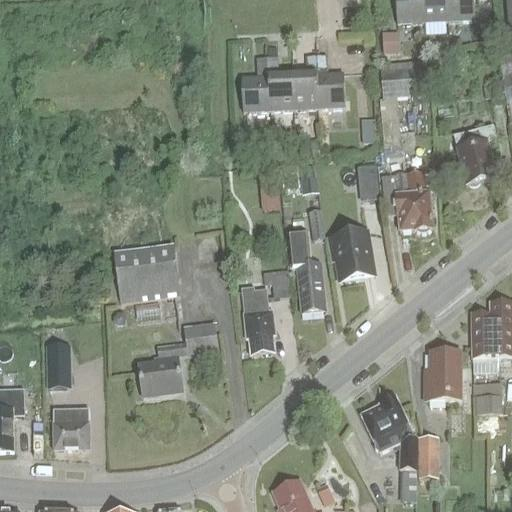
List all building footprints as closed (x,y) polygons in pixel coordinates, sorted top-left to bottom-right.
[(395,0),(397,28),(424,27),(422,0),(395,0)] [(422,0),(424,27),(448,26),(446,0),(422,0)] [(446,0),(448,26),(475,24),(473,0),(446,0)] [(493,31),(481,31),(481,40),(484,40),(484,47),(493,47),(493,31)] [(393,36),(382,37),(383,58),(394,57),(393,36)] [(326,59),(316,60),(318,113),(345,112),(344,78),(327,79),(326,59)] [(318,113),(316,60),(306,60),(307,72),(307,80),(292,80),(294,114),(318,113)] [(268,73),(267,62),(257,62),(258,82),(241,82),(243,117),(270,115),(268,73)] [(277,62),(267,62),(268,73),(270,115),(294,114),(292,80),(278,81),(277,62)] [(425,98),(423,65),(385,67),(387,101),(425,98)] [(511,65),(496,70),(505,104),(511,101),(511,65)] [(401,149),(397,103),(382,104),(386,151),(401,149)] [(486,143),(495,141),(493,130),(454,140),(458,155),(457,155),(467,190),(469,189),(472,191),(479,189),(480,186),(496,182),(486,143)] [(300,144),(301,164),(319,163),(319,144),(300,144)] [(379,202),(378,170),(358,170),(360,203),(379,202)] [(433,234),(429,195),(437,195),(435,176),(394,180),(398,220),(399,220),(400,236),(413,235),(413,236),(433,234)] [(325,243),(321,215),(309,216),(313,245),(325,243)] [(374,270),(368,236),(329,243),(333,266),(336,265),(340,287),(364,283),(362,272),(374,270)] [(312,270),(308,238),(287,240),(290,272),(297,272),(302,319),(326,316),(321,269),(312,270)] [(180,300),(175,249),(115,256),(120,307),(180,300)] [(268,304),(290,301),(287,274),(263,277),(266,304),(256,305),(255,295),(241,297),(246,345),(249,345),(251,361),(275,358),(273,341),(275,341),(272,316),(269,316),(268,304)] [(501,363),(501,370),(511,370),(510,362),(511,362),(511,306),(490,307),(491,318),(472,319),(472,363),(501,363)] [(182,396),(182,392),(178,361),(187,360),(218,356),(215,328),(185,332),(187,347),(157,351),(159,362),(154,362),(155,366),(139,368),(143,401),(169,398),(182,396)] [(71,392),(71,351),(46,352),(47,392),(71,392)] [(461,404),(461,357),(430,357),(429,383),(425,383),(425,404),(461,404)] [(502,388),(473,388),(473,401),(502,400),(502,388)] [(13,420),(25,420),(24,395),(0,395),(0,456),(14,456),(13,420)] [(379,410),(380,411),(361,420),(375,449),(374,454),(378,456),(379,459),(401,448),(400,508),(416,508),(417,442),(415,442),(396,402),(379,410)] [(53,414),(53,422),(54,455),(90,455),(89,421),(89,414),(53,414)] [(437,443),(419,442),(418,496),(436,496),(437,443)] [(311,511),(300,485),(273,497),(279,511),(311,511)] [(335,508),(327,488),(317,493),(325,511),(335,508)]
